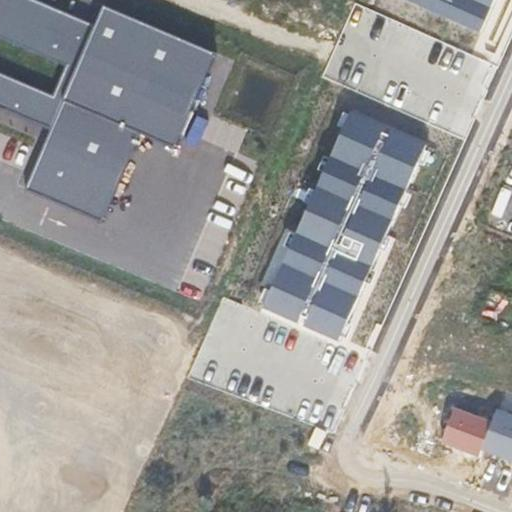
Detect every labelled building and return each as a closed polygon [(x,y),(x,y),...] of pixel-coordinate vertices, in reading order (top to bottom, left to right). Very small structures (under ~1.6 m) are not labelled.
[(29,183),(101,216),(140,132),(177,149),(215,54),(102,6),(95,26),(29,0),(0,0),(0,105),(52,130),(29,183)] [(409,0),(483,33),(497,0),(409,0)] [(265,307),(341,342),(427,146),(351,113),(265,307)] [(443,442),(481,456),(483,449),(493,422),(456,408),(443,442)] [(493,422),(483,449),(511,459),(511,414),(498,410),(493,422)] [(116,488),(106,509),(113,511),(149,511),(153,505),(116,488)]
